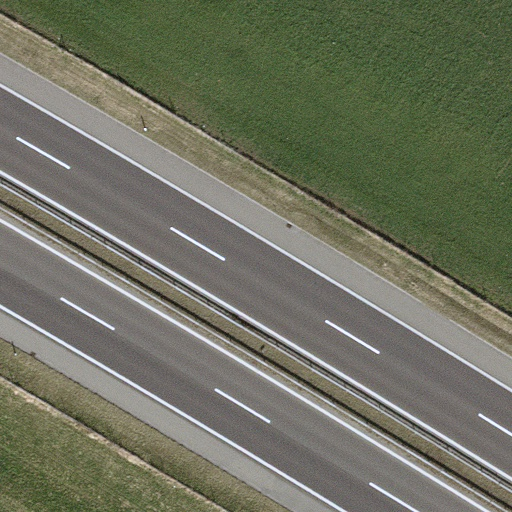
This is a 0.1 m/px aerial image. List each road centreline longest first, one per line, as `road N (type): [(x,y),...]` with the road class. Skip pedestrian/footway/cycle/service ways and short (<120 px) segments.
road 1 (motorway): [(511,434),(0,128)]
road 2 (motorway): [(0,265),(412,511)]
